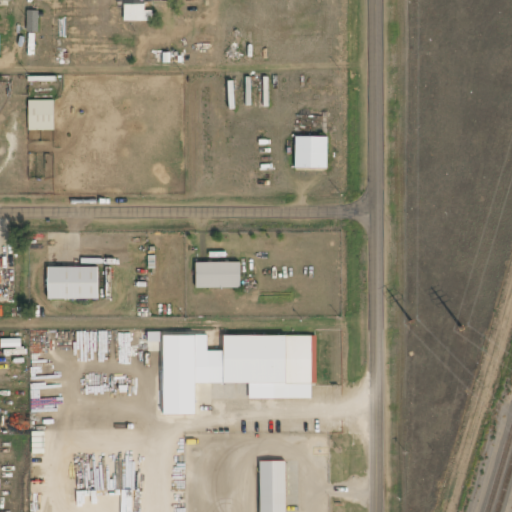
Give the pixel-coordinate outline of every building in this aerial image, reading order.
[(125,22),(153,21),(153,11),(146,11),(145,2),(167,2),(167,0),(116,0),(116,3),(124,3),(125,22)] [(29,33),(39,33),(39,12),(29,12),(29,33)] [(55,130),(54,101),(29,101),(29,131),(55,130)] [(328,170),(328,138),(296,138),(296,170),(328,170)] [(197,288),(241,288),(241,262),(197,262),(197,288)] [(49,300),(99,300),(99,267),(49,267),(49,300)] [(224,385),(274,385),(274,399),(317,399),(317,336),(224,336),(224,385)] [(260,511),(287,511),(287,463),(260,463),(260,511)]
